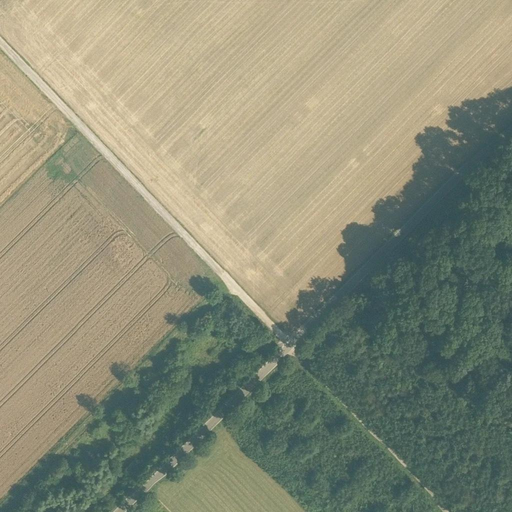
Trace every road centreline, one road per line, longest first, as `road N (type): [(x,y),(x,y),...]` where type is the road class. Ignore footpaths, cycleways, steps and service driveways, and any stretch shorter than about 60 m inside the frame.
road 1 (track): [(449,511),(0,42)]
road 2 (unclassified): [(123,511),(418,218),(511,147)]
